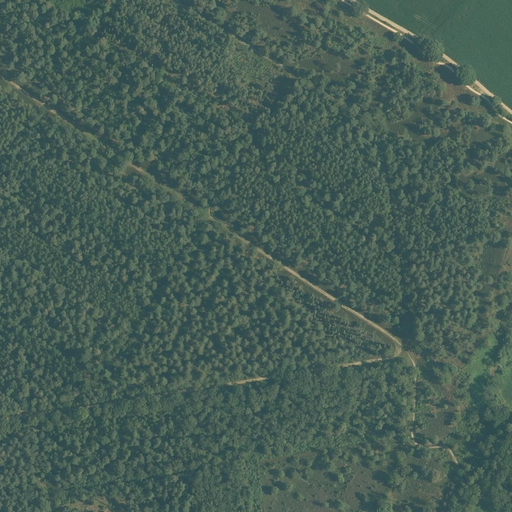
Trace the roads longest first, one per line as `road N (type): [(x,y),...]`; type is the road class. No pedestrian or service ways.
road 1 (track): [(207,215),(409,350),(414,444),(448,447),(499,511)]
road 2 (track): [(409,350),(29,414)]
road 3 (track): [(409,350),(374,121),(295,73)]
road 4 (track): [(0,76),(207,215)]
road 5 (track): [(0,163),(127,0)]
road 6 (track): [(511,112),(462,70),(349,0)]
road 7 (track): [(207,215),(108,372)]
road 8 (track): [(295,73),(207,215)]
road 9 (track): [(177,0),(295,73)]
